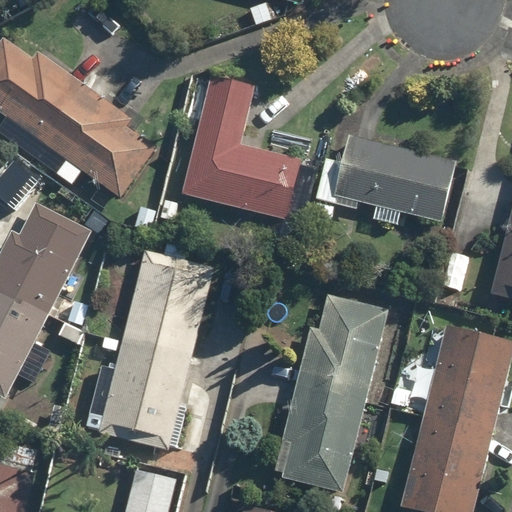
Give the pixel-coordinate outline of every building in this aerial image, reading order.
[(6,40),(0,48),(0,109),(48,144),(38,159),(76,186),(86,172),(123,198),(160,147),(133,128),(137,123),(41,54),(36,61),(6,40)] [(257,86),(214,78),(189,197),(294,218),(306,158),(245,146),(257,86)] [(460,162),(352,136),(346,163),(330,159),(320,199),(363,209),(364,203),(445,223),(460,162)] [(37,181),(21,163),(0,181),(0,197),(9,207),(37,181)] [(184,202),(167,199),(161,224),(179,228),(184,202)] [(343,207),(315,199),(309,218),(338,226),(343,207)] [(161,209),(141,204),(134,230),(154,236),(161,209)] [(0,396),(11,402),(94,233),(38,205),(24,235),(13,229),(0,255),(0,396)] [(310,227),(283,220),(278,240),(306,246),(310,227)] [(511,234),(497,297),(511,300),(511,234)] [(176,453),(218,267),(190,261),(192,251),(170,246),(168,255),(148,251),(127,342),(109,338),(106,349),(124,353),(122,365),(106,362),(100,389),(117,393),(115,404),(100,400),(94,429),(105,431),(104,437),(176,453)] [(472,256),(451,251),(440,289),(462,295),(472,256)] [(348,496),(393,313),(332,298),(324,328),(316,326),(278,478),(348,496)] [(88,331),(62,316),(54,329),(81,344),(88,331)] [(480,511),(511,376),(511,340),(447,326),(405,509),(417,511),(480,511)] [(70,407),(58,404),(46,451),(58,454),(70,407)] [(0,511),(27,511),(41,452),(7,444),(2,463),(0,462),(0,511)] [(172,511),(180,478),(137,469),(127,511),(172,511)]
